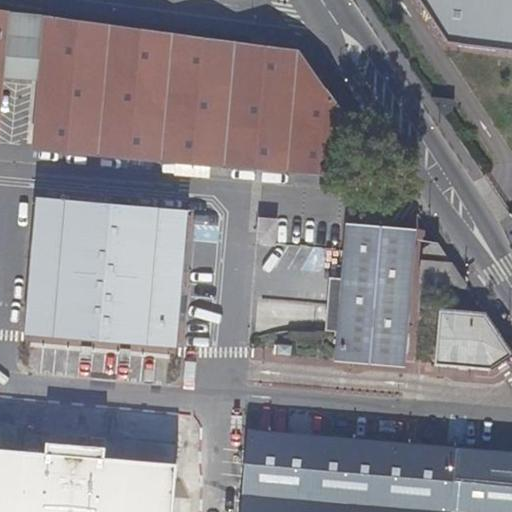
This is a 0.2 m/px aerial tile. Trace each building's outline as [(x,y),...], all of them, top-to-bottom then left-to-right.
[(511,0),(419,0),(448,44),(511,51),(511,0)] [(8,15),(0,13),(0,109),(3,77),(8,15)] [(50,21),(8,15),(3,77),(44,81),(50,21)] [(301,53),(50,21),(44,81),(37,149),(178,161),(211,164),(352,176),(356,132),(301,53)] [(452,99),(429,97),(445,116),(452,112),(452,99)] [(210,176),(211,164),(178,161),(178,173),(210,176)] [(38,200),(27,334),(177,348),(188,212),(38,200)] [(264,218),(262,241),(279,243),(281,220),(264,218)] [(351,226),(340,361),(403,367),(414,231),(351,226)] [(469,286),(439,241),(423,250),(421,282),(469,286)] [(511,354),(511,350),(488,315),(442,311),(437,365),(494,370),(511,354)] [(511,511),(511,453),(258,433),(250,511),(511,511)] [(0,511),(173,511),(176,479),(106,473),(108,450),(51,445),(49,468),(0,463),(0,511)]
